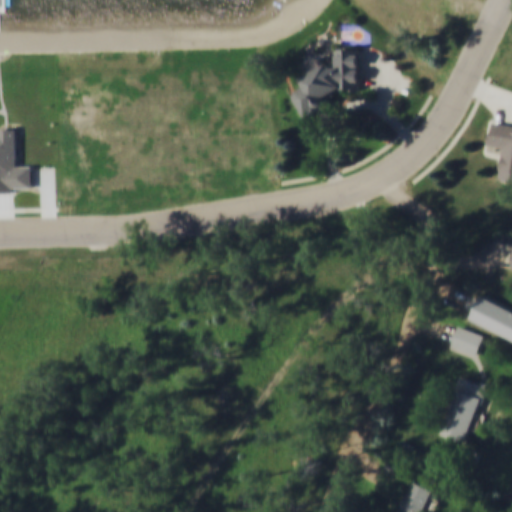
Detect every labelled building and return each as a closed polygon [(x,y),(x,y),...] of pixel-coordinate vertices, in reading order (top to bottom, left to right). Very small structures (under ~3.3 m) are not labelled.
[(340,66),(299,67),(300,111),(330,111),(330,90),(363,89),(362,47),(339,47),(340,66)] [(511,122),(491,120),(489,143),(504,145),(501,178),(511,179),(511,122)] [(470,310),(510,332),(511,327),(511,321),(475,301),(470,310)] [(451,344),(477,355),(486,335),(460,324),(451,344)] [(469,443),(488,384),(460,375),(441,434),(469,443)] [(424,511),(436,488),(415,479),(398,511),(424,511)]
